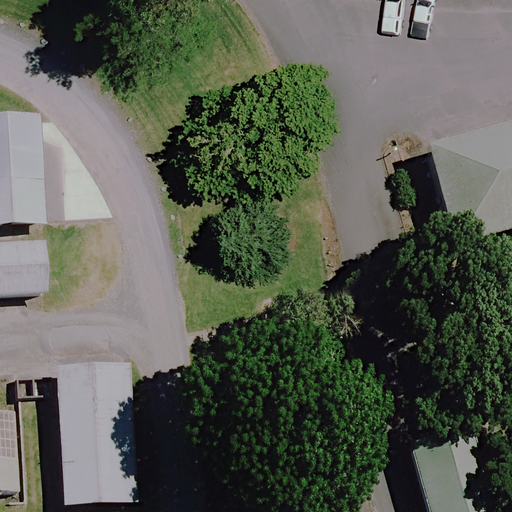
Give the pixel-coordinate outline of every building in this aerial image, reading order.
[(37,123),(0,126),(0,233),(45,230),(37,123)] [(511,511),(511,126),(420,152),(450,262),(511,245),(511,511),(504,511),(483,436),(410,456),(425,511),(511,511)] [(49,244),(0,247),(0,301),(53,298),(49,244)] [(133,365),(62,371),(72,511),(143,506),(133,365)] [(14,414),(0,414),(0,496),(20,495),(14,414)]
